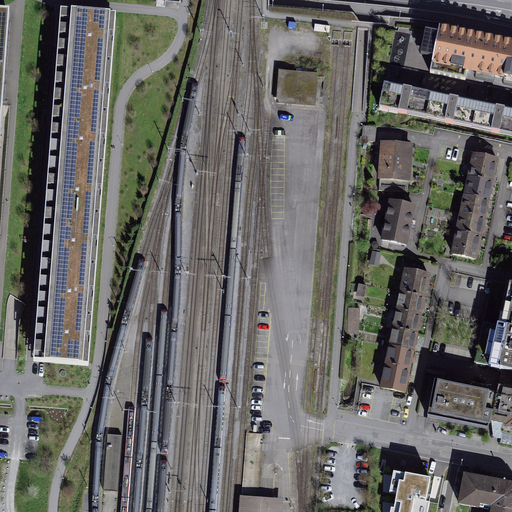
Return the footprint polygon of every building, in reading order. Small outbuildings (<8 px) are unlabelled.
[(0,139),(10,12),(0,11),(0,139)] [(108,17),(51,13),(26,363),(83,367),(108,17)] [(511,47),(441,34),(433,68),(477,77),(511,83),(511,47)] [(277,71),(276,104),(317,104),(317,71),(277,71)] [(416,91),(387,85),(382,110),(511,137),(511,111),(510,111),(463,101),(416,91)] [(295,125),(314,126),(315,111),(297,109),(295,125)] [(410,148),(381,147),(379,191),(408,193),(410,148)] [(474,156),(471,175),(495,180),(499,161),(474,156)] [(471,175),(467,194),(491,199),(495,180),(471,175)] [(467,194),(463,213),(487,218),(491,199),(467,194)] [(392,203),(384,242),(404,246),(412,207),(392,203)] [(463,213),(459,232),(483,237),(485,228),(487,218),(463,213)] [(459,232),(455,251),(479,256),(483,237),(459,232)] [(406,271),(402,290),(425,295),(429,275),(406,271)] [(499,329),(511,331),(511,284),(509,283),(499,329)] [(402,290),(398,309),(421,314),(425,295),(402,290)] [(359,309),(349,309),(349,334),(359,334),(359,309)] [(398,309),(394,328),(417,333),(421,314),(398,309)] [(511,331),(499,329),(483,325),(474,364),(511,374),(511,331)] [(394,328),(390,347),(413,352),(417,333),(394,328)] [(390,347),(386,367),(409,371),(413,352),(390,347)] [(386,367),(382,386),(405,391),(409,371),(386,367)] [(438,382),(431,416),(494,428),(495,423),(501,394),(438,382)] [(511,387),(502,386),(501,394),(495,423),(494,428),(494,429),(503,431),(503,436),(511,437),(511,387)] [(503,431),(492,429),(493,440),(501,441),(503,436),(503,431)] [(123,435),(109,434),(104,490),(119,491),(123,435)] [(511,437),(503,436),(501,446),(511,448),(511,437)] [(488,511),(511,511),(511,480),(462,471),(457,496),(491,502),(488,511)] [(282,511),(284,500),(242,497),(240,511),(282,511)]
